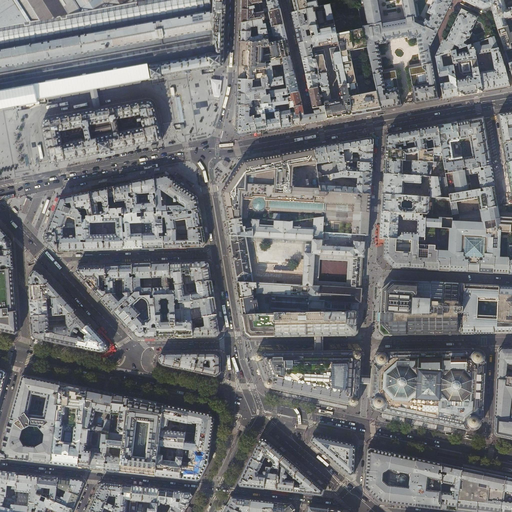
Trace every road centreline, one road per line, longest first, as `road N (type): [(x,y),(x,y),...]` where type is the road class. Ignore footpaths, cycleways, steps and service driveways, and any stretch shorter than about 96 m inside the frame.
road 1 (residential): [(233,344),(494,341)]
road 2 (secondary): [(204,151),(442,112)]
road 3 (secondary): [(0,192),(204,151)]
road 4 (residential): [(50,261),(219,254)]
road 5 (residential): [(233,0),(227,108),(220,134),(204,151)]
road 6 (tertiary): [(258,420),(358,505)]
road 7 (residential): [(20,355),(18,225)]
road 8 (primary): [(487,454),(362,428)]
road 9 (secondary): [(132,349),(50,261)]
road 10 (residential): [(511,280),(392,274)]
